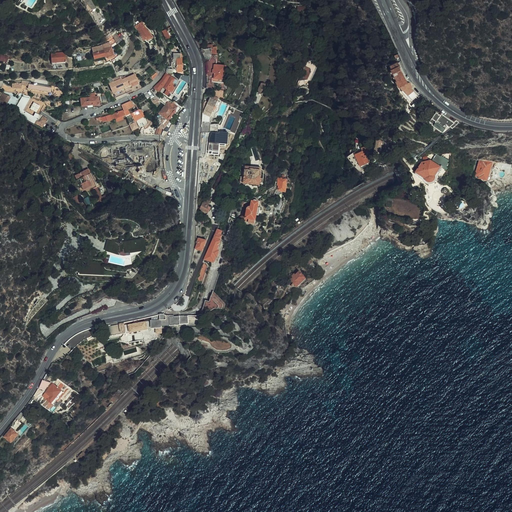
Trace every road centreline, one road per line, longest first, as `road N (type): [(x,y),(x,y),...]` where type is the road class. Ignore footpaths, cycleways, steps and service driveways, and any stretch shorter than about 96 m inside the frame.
road 1 (secondary): [(0,428),(63,336),(152,308),(177,283),(197,61),(165,0)]
road 2 (secondary): [(396,35),(443,104),(475,122),(511,126)]
